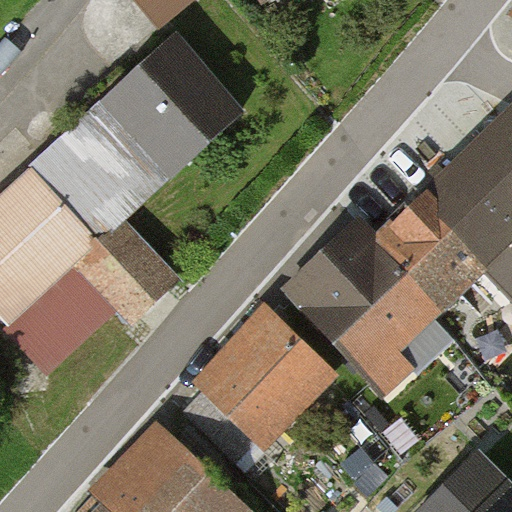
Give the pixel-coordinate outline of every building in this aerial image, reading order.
[(135,0),(168,34),(204,0),(135,0)] [(259,117),(189,42),(0,217),(0,307),(25,335),(92,273),(148,333),(195,289),(139,229),(259,117)] [(511,115),(301,305),(378,390),(495,285),(511,303),(511,115)] [(350,380),(278,315),(208,392),(279,457),(350,380)] [(261,511),(174,435),(104,511),(261,511)] [(511,511),(511,498),(481,468),(437,511),(511,511)]
